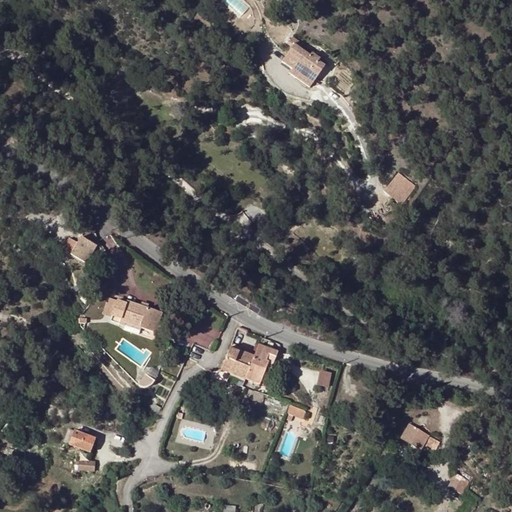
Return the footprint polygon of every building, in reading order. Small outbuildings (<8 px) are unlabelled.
[(303,2),(301,0),(292,0),(286,6),(291,11),(297,5),(298,6),(303,2)] [(269,5),(263,10),(270,18),(276,13),(269,5)] [(285,49),(289,52),(282,63),(292,71),(298,75),(296,78),(310,88),(325,67),(317,62),(319,59),(312,54),(310,57),(290,43),(285,49)] [(16,151),(8,147),(5,152),(13,156),(16,151)] [(385,191),(403,204),(416,187),(398,173),(385,191)] [(96,247),(81,238),(77,244),(71,255),(70,256),(86,264),(96,247)] [(71,255),(77,244),(69,239),(62,251),(71,255)] [(117,302),(108,299),(103,316),(111,318),(117,302)] [(126,304),(117,302),(111,318),(110,322),(119,325),(120,322),(141,329),(157,334),(160,324),(158,323),(161,314),(127,302),(126,304)] [(139,335),(141,329),(120,322),(119,325),(125,327),(124,330),(139,335)] [(231,344),(226,359),(235,363),(230,375),(245,380),(254,357),(239,352),(240,349),(240,348),(231,344)] [(254,357),(245,380),(259,386),(266,369),(271,370),(277,354),(258,346),(255,354),(254,357)] [(254,357),(255,354),(240,349),(239,352),(254,357)] [(221,371),(230,375),(235,363),(226,359),(221,371)] [(320,371),(316,386),(328,389),(331,374),(320,371)] [(154,382),(146,376),(139,386),(141,388),(143,388),(145,388),(147,388),(149,388),(150,387),(152,385),(153,384),(154,382)] [(264,396),(247,390),(244,398),(261,404),(264,396)] [(158,414),(160,413),(160,409),(155,405),(150,407),(149,411),(158,414)] [(290,406),(287,414),(293,416),(303,420),(306,412),(290,406)] [(429,436),(409,425),(401,439),(421,450),(429,436)] [(74,432),(68,430),(63,442),(69,444),(69,446),(90,454),(96,440),(74,431),(74,432)] [(440,443),(430,438),(425,447),(435,452),(440,443)] [(94,463),(79,461),(79,471),(94,472),(94,463)] [(449,487),(462,495),(469,481),(462,477),(456,474),(449,487)] [(464,511),(472,505),(468,500),(456,511),(464,511)]
